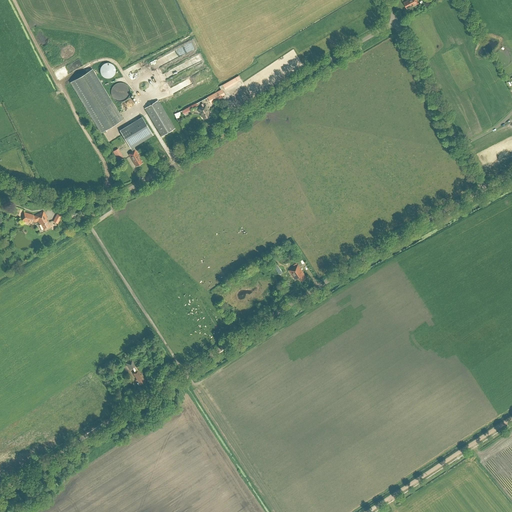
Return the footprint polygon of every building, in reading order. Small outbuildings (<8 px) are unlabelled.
[(417,0),(407,0),(404,2),(407,9),(413,6),(413,7),(419,3),(417,0)] [(150,70),(160,65),(156,59),(147,64),(150,70)] [(107,63),(106,63),(105,63),(104,63),(103,64),(102,65),(101,66),(100,67),(100,69),(100,70),(100,71),(100,72),(100,73),(101,74),(101,75),(102,75),(102,76),(103,77),(104,77),(105,78),(106,78),(108,78),(109,78),(110,78),(111,77),(112,77),(113,76),(113,75),(114,75),(114,74),(115,73),(115,72),(115,71),(115,70),(115,68),(114,67),(114,66),(113,65),(112,64),(111,64),(110,63),(109,63),(108,63),(107,63)] [(123,119),(92,69),(70,82),(100,133),(123,119)] [(65,74),(62,71),(59,74),(57,72),(53,74),(58,80),(65,74)] [(225,89),(238,82),(237,82),(241,80),(239,75),(219,86),(221,89),(222,89),(223,90),(225,89)] [(130,91),(130,90),(130,89),(129,88),(129,87),(128,86),(127,85),(126,84),(124,83),(122,82),(121,82),(120,82),(118,83),(117,83),(116,83),(115,84),(113,85),(113,86),(112,88),(111,89),(111,91),(111,93),(111,94),(112,96),(113,98),(114,99),(116,100),(117,101),(118,101),(119,101),(121,101),(122,101),(123,101),(125,101),(126,100),(127,99),(128,98),(129,97),(130,95),(130,92),(130,91)] [(208,97),(211,102),(222,96),(220,91),(208,97)] [(145,108),(162,136),(175,128),(158,100),(145,108)] [(206,106),(199,109),(204,118),(210,115),(206,106)] [(138,157),(139,157),(133,147),(153,135),(142,117),(120,130),(132,151),(128,153),(136,166),(141,163),(138,157)] [(117,148),(112,151),(117,159),(122,157),(117,148)] [(43,211),(35,215),(23,212),(21,220),(31,223),(31,221),(35,222),(38,221),(39,224),(40,224),(43,230),(50,226),(46,219),(47,218),(43,211)] [(53,221),(58,224),(62,215),(57,213),(53,221)] [(282,272),(276,263),(273,265),(279,274),(282,272)] [(293,265),(294,266),(289,270),(295,280),(298,277),(301,281),(307,277),(298,264),(297,264),(296,263),(293,265)] [(124,363),(126,365),(123,366),(126,371),(132,367),(135,372),(133,373),(140,385),(146,381),(132,358),(124,363)]
